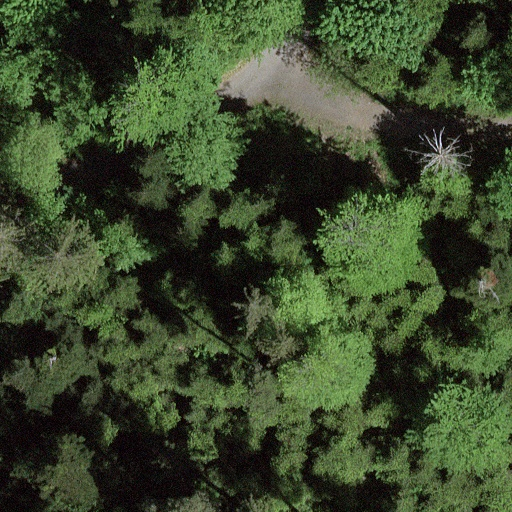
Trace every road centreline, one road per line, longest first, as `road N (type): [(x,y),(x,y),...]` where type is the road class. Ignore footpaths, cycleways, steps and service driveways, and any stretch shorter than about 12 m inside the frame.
road 1 (track): [(0,278),(303,49),(332,0)]
road 2 (track): [(303,49),(356,94),(422,124),(511,123)]
